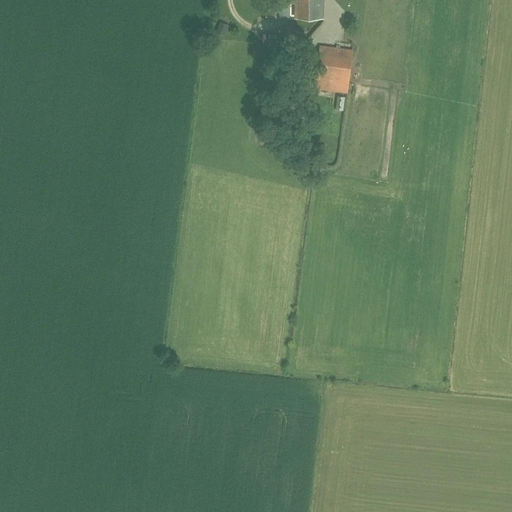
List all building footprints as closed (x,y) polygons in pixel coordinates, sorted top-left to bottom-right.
[(322,0),(295,0),(296,16),(323,17),(322,0)] [(283,3),(269,3),(269,12),(266,12),(266,15),(269,16),(283,16),(283,3)] [(229,21),(223,31),(227,33),(232,22),(229,21)] [(347,92),(353,49),(320,44),(314,87),(347,92)] [(349,106),(349,94),(341,94),(341,106),(349,106)] [(264,112),(278,116),(280,106),(266,103),(264,112)]
